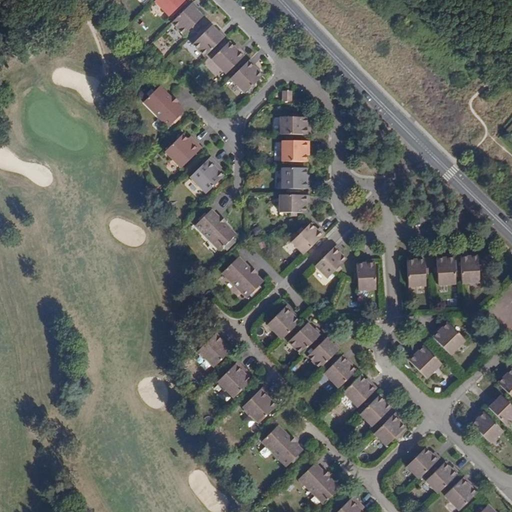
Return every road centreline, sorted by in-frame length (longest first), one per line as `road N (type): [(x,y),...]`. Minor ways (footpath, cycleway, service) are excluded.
road 1 (secondary): [(425,148),(280,0)]
road 2 (residential): [(385,236),(394,316),(381,345),(383,363),(432,421)]
road 3 (residential): [(235,335),(348,225)]
road 4 (residential): [(339,184),(337,114),(290,67)]
road 5 (secondary): [(511,232),(425,148)]
